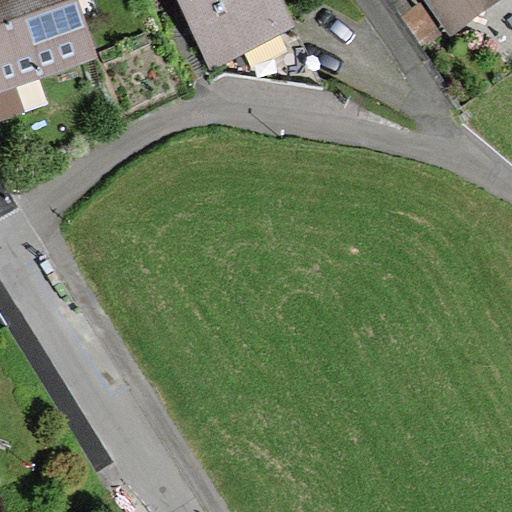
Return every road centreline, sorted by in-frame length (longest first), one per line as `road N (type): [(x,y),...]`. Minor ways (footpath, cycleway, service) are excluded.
road 1 (residential): [(5,238),(137,137),(194,112),(234,108),(364,129),(444,152),(511,190)]
road 2 (residential): [(5,238),(174,511)]
